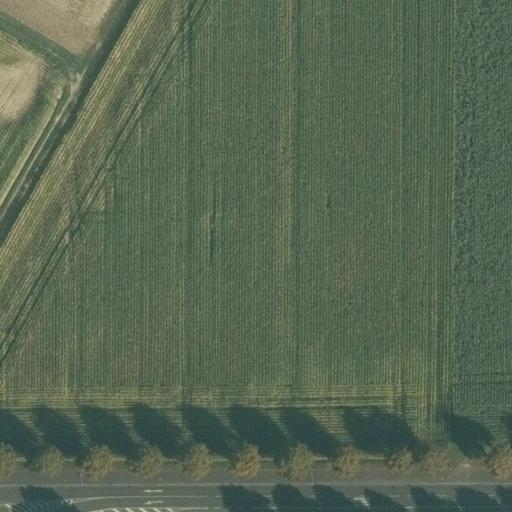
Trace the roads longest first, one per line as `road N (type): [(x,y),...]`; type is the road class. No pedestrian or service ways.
road 1 (secondary): [(208,507),(511,509)]
road 2 (track): [(0,27),(84,78),(0,225)]
